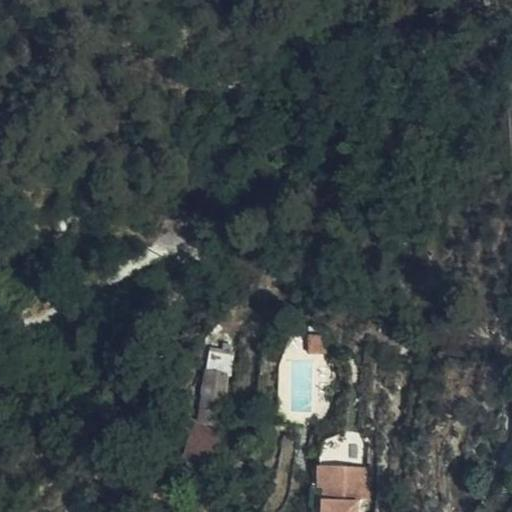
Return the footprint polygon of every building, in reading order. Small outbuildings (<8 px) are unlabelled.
[(342,332),(324,333),(325,350),(343,348),(342,332)] [(226,365),(256,355),(258,344),(247,341),(245,349),(231,347),(226,365)] [(208,441),(203,461),(230,467),(241,424),(236,424),(248,375),(253,372),(256,355),(226,365),(208,441)] [(337,464),(338,483),(342,483),(363,484),(362,465),(337,464)] [(375,511),(376,493),(387,494),(387,465),(362,465),(363,484),(342,483),(342,511),(375,511)]
